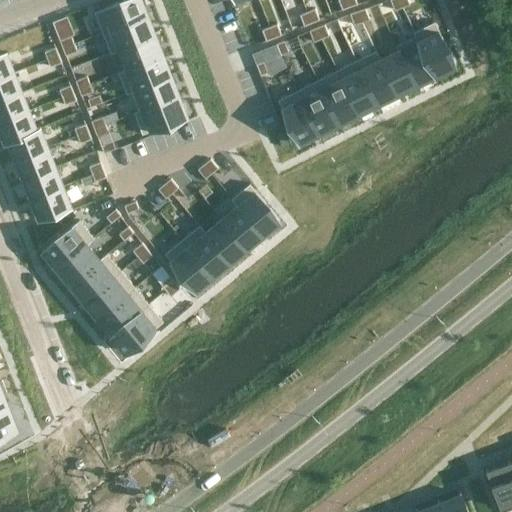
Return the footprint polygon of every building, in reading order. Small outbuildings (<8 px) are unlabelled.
[(141,0),(123,0),(94,11),(102,32),(147,15),(141,0)] [(346,0),(337,0),(342,11),(350,8),(346,0)] [(355,0),(346,0),(350,8),(357,5),(355,0)] [(390,0),(394,11),(402,8),(399,0),(390,0)] [(315,9),(307,12),(312,23),(319,20),(315,9)] [(365,9),(357,12),(362,23),(369,20),(365,9)] [(307,12),(300,15),(304,26),(312,23),(307,12)] [(357,12),(350,15),(354,26),(362,23),(357,12)] [(147,15),(102,32),(111,54),(120,50),(119,49),(155,35),(147,15)] [(434,22),(413,32),(415,36),(416,36),(436,74),(438,73),(439,76),(454,69),(453,66),(456,65),(434,22)] [(277,24),(269,27),(274,38),(281,35),(277,24)] [(324,25),(317,28),(321,39),(329,36),(324,25)] [(269,27),(262,30),(266,41),(274,38),(269,27)] [(317,28),(309,31),(314,42),(321,39),(317,28)] [(155,35),(119,49),(120,50),(127,68),(127,69),(163,55),(155,35)] [(60,40),(63,48),(74,43),(71,36),(60,40)] [(415,36),(396,46),(398,50),(399,50),(416,84),(436,74),(416,36),(415,36)] [(284,41),(276,44),(281,55),(288,52),(284,41)] [(74,43),(63,48),(65,56),(66,56),(77,51),(74,43)] [(55,47),(44,52),(47,59),(58,55),(55,47)] [(376,50),(356,61),(377,103),(397,94),(380,60),(381,59),(376,50)] [(381,59),(380,60),(397,94),(416,84),(399,50),(398,50),(381,59)] [(6,53),(0,54),(0,77),(13,72),(6,53)] [(58,55),(47,59),(50,67),(61,62),(58,55)] [(127,68),(118,72),(126,94),(131,92),(131,91),(171,75),(163,55),(127,69),(127,68)] [(264,61),(256,64),(261,75),(268,72),(264,61)] [(356,61),(337,70),(358,113),(377,103),(356,61)] [(337,70),(317,80),(338,123),(358,113),(337,70)] [(13,72),(0,77),(0,99),(21,91),(13,72)] [(171,75),(131,91),(131,92),(138,110),(139,111),(179,96),(171,75)] [(75,81),(78,88),(90,84),(87,76),(75,81)] [(317,80),(298,90),(319,132),(338,123),(317,80)] [(90,84),(78,88),(81,96),(93,91),(90,84)] [(70,85),(59,90),(62,97),(73,93),(70,85)] [(298,90),(278,100),(299,142),(319,132),(298,90)] [(21,91),(0,99),(0,121),(28,111),(21,91)] [(73,93),(62,97),(65,105),(76,100),(73,93)] [(138,110),(134,112),(142,134),(187,116),(179,96),(139,111),(138,110)] [(28,111),(0,121),(0,129),(5,143),(9,141),(9,140),(36,129),(35,128),(28,111)] [(91,121),(94,128),(105,124),(102,116),(91,121)] [(85,124),(74,128),(77,136),(88,131),(85,124)] [(105,124),(94,128),(97,136),(108,132),(105,124)] [(36,129),(9,140),(9,141),(16,159),(47,147),(39,127),(35,128),(36,129)] [(88,131),(77,136),(80,143),(91,139),(88,131)] [(47,147),(16,159),(24,179),(55,166),(47,147)] [(210,159),(204,164),(212,173),(218,168),(210,159)] [(100,162),(89,166),(92,174),(103,169),(100,162)] [(204,164),(198,169),(205,179),(212,173),(204,164)] [(55,166),(24,179),(31,198),(62,186),(55,166)] [(103,169),(92,174),(95,181),(106,177),(106,176),(103,169)] [(170,179),(164,184),(172,193),(178,188),(170,179)] [(249,183),(231,198),(237,206),(238,205),(262,235),(280,220),(249,183)] [(164,184),(158,189),(166,198),(172,193),(164,184)] [(62,186),(31,198),(39,217),(70,205),(62,186)] [(136,201),(124,206),(127,213),(138,209),(136,201)] [(237,206),(221,219),(246,248),(262,235),(238,205),(237,206)] [(116,209),(106,216),(111,223),(121,215),(116,209)] [(205,232),(205,233),(229,262),(246,248),(221,219),(205,232)] [(79,220),(42,250),(56,268),(86,243),(87,244),(94,238),(79,220)] [(199,225),(182,239),(212,276),(229,262),(205,233),(205,232),(199,225)] [(128,226),(119,234),(124,240),(133,233),(128,226)] [(182,239),(165,254),(195,290),(212,276),(182,239)] [(86,243),(56,268),(70,284),(100,260),(99,259),(87,244),(86,243)] [(142,243),(132,251),(138,257),(147,249),(142,243)] [(147,249),(138,257),(143,263),(152,255),(147,249)] [(100,260),(70,284),(84,301),(121,271),(107,253),(99,259),(100,260)] [(121,271),(84,301),(98,318),(135,287),(121,271)] [(169,276),(160,284),(165,290),(175,282),(169,276)] [(175,282),(165,290),(170,296),(180,289),(175,282)] [(135,287),(98,318),(112,335),(149,304),(135,287)] [(114,337),(111,339),(121,351),(124,349),(126,352),(163,321),(149,304),(112,335),(114,337)] [(7,404),(0,406),(0,443),(5,442),(2,434),(16,428),(7,404)] [(487,469),(485,469),(502,511),(511,507),(511,471),(509,464),(488,472),(487,469)] [(461,498),(440,506),(442,511),(467,511),(460,492),(459,493),(461,498)]
